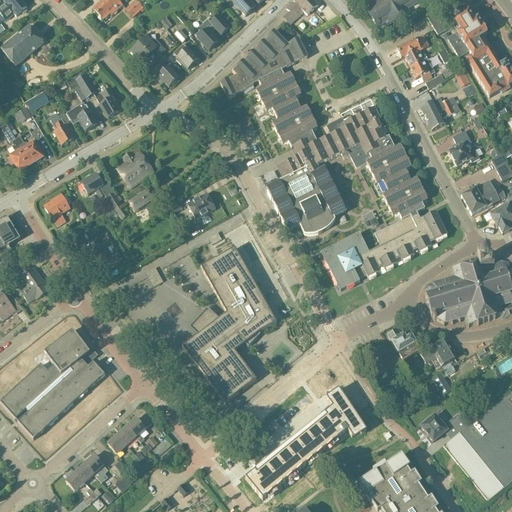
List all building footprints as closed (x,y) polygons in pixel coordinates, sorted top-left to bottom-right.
[(0,9),(0,25),(5,21),(6,22),(14,15),(16,18),(21,14),(22,15),(26,11),(26,10),(27,9),(19,0),(5,0),(3,2),(5,5),(0,9)] [(116,0),(104,0),(93,11),(103,21),(109,15),(111,17),(116,12),(122,6),(123,5),(122,4),(122,2),(120,0),(116,0),(117,0),(116,0)] [(136,1),(125,11),(132,18),(133,19),(143,10),(148,5),(142,0),(138,0),(136,2),(136,1)] [(245,18),(254,9),(250,4),(245,0),(236,0),(233,3),(229,0),(227,0),(224,3),(236,16),(240,12),(245,18)] [(294,3),(286,10),(289,13),(296,20),(304,13),(307,17),(318,6),(312,0),(295,0),(293,2),(294,3)] [(374,0),(364,6),(377,28),(388,21),(390,24),(409,13),(407,10),(418,3),(415,0),(374,0)] [(440,8),(426,17),(438,36),(452,28),(451,27),(453,26),(456,30),(458,29),(460,33),(447,41),(457,57),(451,61),(454,66),(458,72),(458,73),(465,69),(459,60),(465,56),(468,59),(465,61),(489,99),(500,92),(501,94),(509,89),(508,87),(509,87),(511,84),(511,74),(508,69),(505,65),(501,67),(493,54),(495,53),(496,48),(491,47),(489,48),(483,38),(487,35),(477,20),(474,22),(468,12),(458,18),(456,15),(453,17),(448,11),(443,14),(440,8)] [(197,30),(200,33),(195,37),(197,40),(209,52),(218,43),(213,38),(214,37),(211,34),(216,30),(221,36),(228,29),(218,17),(211,24),(210,23),(208,21),(197,30)] [(166,19),(161,23),(164,28),(170,23),(166,19)] [(15,68),(25,60),(43,45),(29,27),(1,50),(15,68)] [(280,28),(275,33),(278,37),(284,32),(280,28)] [(180,31),(175,36),(182,44),(187,39),(180,31)] [(282,72),(287,69),(295,66),(294,65),(299,62),(300,63),(308,59),(298,40),(290,44),(291,45),(288,46),(274,32),(268,39),(264,43),(264,42),(258,49),(254,53),(253,52),(247,58),(248,59),(244,63),(243,62),(237,68),(237,69),(233,73),(233,72),(232,73),(236,77),(228,81),(220,85),(228,101),(236,97),(236,96),(253,88),(253,86),(259,83),(258,83),(267,79),(266,78),(269,76),(272,75),(273,75),(281,71),(282,72)] [(169,36),(164,40),(171,46),(175,42),(169,36)] [(423,36),(396,50),(401,59),(404,58),(410,69),(423,62),(418,53),(428,48),(423,36)] [(146,38),(131,52),(141,63),(147,58),(152,53),(157,59),(166,52),(156,41),(152,45),(146,38)] [(188,71),(198,61),(188,50),(187,50),(183,46),(173,55),(178,59),(177,59),(178,60),(177,62),(181,66),(182,65),(188,71)] [(168,68),(170,66),(164,58),(159,63),(161,65),(153,72),(163,84),(164,83),(169,88),(178,80),(168,68)] [(424,83),(432,79),(430,76),(434,74),(427,60),(423,62),(410,69),(416,81),(421,78),(424,83)] [(88,69),(91,74),(99,70),(96,65),(88,69)] [(458,72),(454,66),(442,74),(446,80),(458,72)] [(290,75),(286,77),(284,77),(282,72),(281,71),(273,75),(272,75),(269,76),(266,78),(267,79),(258,83),(259,83),(261,88),(260,90),(256,92),(266,113),(271,111),(273,111),(277,121),(277,123),(272,125),(282,146),(287,144),(289,144),(291,149),(294,148),(295,151),(294,152),(297,157),(277,167),(284,181),(266,189),(268,194),(267,194),(271,201),(272,200),(275,208),(274,208),(278,215),(279,215),(284,225),(283,226),(285,229),(286,229),(288,233),(300,227),(304,236),(311,237),(319,235),(325,232),(331,227),(335,221),(334,219),(346,213),(344,209),(344,208),(341,202),(340,202),(337,195),(337,194),(334,187),(333,188),(330,180),(327,173),(326,174),(324,169),(325,168),(323,164),(341,155),(343,159),(343,158),(344,161),(351,158),(356,169),(366,165),(359,152),(363,150),(366,157),(369,156),(371,160),(370,162),(366,164),(376,185),(381,182),(383,183),(388,193),(387,195),(382,197),(393,218),(397,216),(399,216),(402,221),(409,217),(416,213),(424,209),(422,205),(422,203),(427,201),(417,180),(412,182),(410,182),(406,173),(405,172),(406,170),(411,168),(400,147),(396,149),(394,149),(389,138),(385,139),(384,137),(385,136),(382,130),(381,130),(379,128),(383,126),(374,107),(343,123),(346,128),(338,133),(337,131),(331,134),(332,136),(317,143),(312,133),(312,131),(317,129),(307,108),(302,110),(300,110),(295,100),(296,98),(301,96),(290,75)] [(461,89),(471,85),(465,72),(456,76),(461,89)] [(84,76),(76,81),(79,87),(87,99),(91,96),(95,94),(84,76)] [(442,76),(425,84),(428,90),(445,82),(442,76)] [(79,87),(76,81),(75,80),(69,83),(74,90),(79,87)] [(10,97),(19,92),(14,83),(5,88),(10,97)] [(467,98),(476,94),(471,86),(462,91),(467,98)] [(87,99),(79,87),(74,90),(82,102),(87,99)] [(101,95),(95,99),(100,106),(108,120),(120,113),(116,107),(118,106),(108,91),(101,95)] [(40,109),(34,99),(25,104),(31,114),(40,109)] [(433,103),(420,109),(426,121),(456,105),(453,99),(448,101),(442,104),(442,105),(436,108),(433,103)] [(362,112),(372,105),(368,100),(359,108),(362,112)] [(478,117),(486,112),(481,104),(473,108),(478,117)] [(73,126),(79,122),(86,133),(98,126),(89,112),(86,107),(85,107),(83,105),(67,115),(73,126)] [(456,105),(426,121),(432,132),(445,126),(442,120),(448,117),(448,118),(459,112),(456,105)] [(504,108),(496,113),(499,118),(507,113),(504,108)] [(26,109),(15,115),(21,124),(31,118),(26,109)] [(55,125),(59,131),(54,134),(62,147),(74,140),(66,127),(70,124),(71,125),(64,114),(58,117),(61,122),(55,125)] [(478,120),(473,123),(477,131),(482,128),(478,120)] [(16,154),(8,159),(12,167),(15,166),(19,173),(21,172),(22,172),(25,171),(26,169),(31,166),(15,140),(13,136),(10,132),(6,125),(0,129),(10,144),(11,143),(14,147),(12,148),(16,154)] [(470,162),(472,165),(480,161),(474,151),(469,153),(466,147),(471,145),(465,133),(452,139),(457,148),(448,153),(457,169),(470,162)] [(20,138),(15,140),(31,166),(36,163),(38,163),(41,161),(41,160),(43,159),(38,152),(40,150),(36,142),(27,147),(26,145),(24,146),(20,138)] [(511,158),(511,148),(511,147),(503,152),(507,160),(511,158)] [(491,153),(490,157),(492,160),(498,157),(495,151),(491,153)] [(141,154),(134,159),(131,153),(122,159),(126,165),(117,171),(129,189),(153,173),(141,154)] [(498,157),(492,160),(490,161),(502,183),(511,177),(511,174),(507,164),(508,164),(503,154),(498,157)] [(266,183),(277,178),(274,171),(263,176),(266,183)] [(96,176),(81,185),(88,196),(95,192),(100,200),(106,196),(101,188),(103,187),(96,176)] [(475,190),(461,198),(471,217),(486,209),(486,208),(505,198),(502,192),(496,195),(489,182),(476,190),(475,190)] [(128,203),(135,214),(154,202),(148,191),(128,203)] [(107,198),(106,198),(113,210),(120,205),(113,194),(107,198)] [(67,195),(62,198),(62,196),(54,201),(55,202),(44,208),(52,221),(53,220),(57,228),(65,223),(61,215),(70,210),(68,207),(72,204),(67,195)] [(206,195),(187,206),(196,221),(215,210),(206,195)] [(179,204),(168,210),(172,216),(182,210),(179,204)] [(511,204),(508,206),(507,205),(490,214),(497,229),(498,228),(503,236),(511,231),(508,226),(511,223),(511,204)] [(122,208),(116,212),(122,221),(128,217),(122,208)] [(99,210),(93,214),(96,218),(102,214),(99,210)] [(373,229),(379,226),(372,211),(362,216),(365,223),(369,221),(373,229)] [(360,283),(357,277),(365,273),(368,279),(380,274),(378,270),(384,268),(385,271),(397,265),(395,262),(401,259),(402,262),(414,256),(412,253),(418,250),(419,253),(431,248),(429,244),(447,236),(438,219),(435,220),(432,214),(420,220),(416,213),(409,217),(402,221),(374,235),(381,248),(369,254),(359,235),(321,254),(340,293),(360,283)] [(0,238),(6,249),(20,241),(6,217),(0,221),(0,238)] [(106,235),(95,241),(98,247),(90,251),(94,259),(95,258),(101,269),(114,261),(115,263),(121,260),(117,252),(114,253),(111,247),(107,249),(105,245),(110,242),(106,235)] [(235,250),(201,269),(226,315),(219,320),(207,309),(189,329),(198,337),(196,338),(182,348),(225,405),(256,381),(235,353),(238,350),(240,352),(243,350),(241,348),(245,345),(248,348),(260,335),(259,334),(261,332),(262,333),(277,324),(235,250)] [(432,286),(427,287),(424,293),(426,298),(425,298),(426,303),(426,302),(425,303),(426,304),(427,305),(428,304),(431,304),(433,311),(431,313),(429,313),(429,314),(429,315),(430,315),(431,319),(432,319),(433,321),(434,322),(436,321),(444,325),(443,327),(444,327),(445,326),(451,324),(452,325),(453,325),(453,323),(459,321),(460,323),(461,323),(460,321),(464,320),(466,326),(468,326),(467,328),(469,329),(469,327),(477,325),(478,327),(479,326),(478,324),(483,323),(483,324),(484,324),(484,323),(488,321),(488,323),(489,322),(489,321),(494,320),(494,322),(501,319),(502,321),(511,318),(511,253),(507,255),(506,258),(504,258),(505,260),(493,263),(492,261),(488,258),(488,257),(487,258),(483,256),(479,257),(477,261),(476,258),(471,260),(470,259),(470,260),(465,262),(465,261),(464,262),(465,262),(466,266),(466,267),(462,268),(461,266),(460,267),(460,269),(453,271),(451,270),(451,271),(452,272),(452,273),(450,273),(452,280),(448,281),(448,279),(447,280),(447,281),(441,283),(440,281),(439,282),(440,284),(433,285),(433,284),(431,284),(432,286)] [(20,282),(22,281),(27,287),(20,293),(28,305),(36,300),(36,301),(49,292),(34,271),(31,273),(25,265),(13,274),(20,282)] [(3,266),(0,268),(0,279),(0,280),(9,274),(3,266)] [(156,269),(146,273),(153,287),(162,283),(156,269)] [(9,295),(5,289),(0,292),(0,318),(3,322),(15,313),(10,307),(16,302),(10,295),(9,295)] [(74,314),(63,321),(69,330),(80,322),(74,314)] [(393,355),(366,371),(373,381),(403,364),(421,353),(411,338),(403,342),(397,332),(387,338),(398,355),(394,357),(393,355)] [(72,334),(60,343),(69,356),(77,366),(89,356),(72,334)] [(501,340),(486,348),(490,353),(504,345),(501,340)] [(455,359),(444,341),(430,349),(431,350),(421,356),(426,365),(436,359),(441,367),(455,359)] [(60,343),(43,356),(53,369),(69,356),(60,343)] [(88,369),(77,379),(89,391),(104,377),(105,376),(99,370),(94,364),(93,364),(88,369)] [(52,380),(41,367),(25,381),(37,393),(52,380)] [(437,383),(444,395),(453,390),(446,378),(437,383)] [(78,379),(63,393),(74,405),(89,391),(78,379)] [(25,381),(11,395),(22,407),(37,394),(37,393),(25,381)] [(434,384),(420,392),(425,399),(438,391),(434,384)] [(263,501),(348,432),(352,439),(365,430),(339,391),(326,399),(332,409),(324,416),(326,418),(257,475),(255,472),(245,480),(263,501)] [(63,393),(48,406),(59,418),(74,405),(63,393)] [(450,441),(443,447),(487,503),(488,502),(503,490),(511,482),(511,395),(510,393),(484,414),(468,427),(450,441)] [(11,395),(0,404),(0,406),(15,422),(26,412),(22,407),(11,395)] [(48,406),(34,420),(45,432),(59,418),(48,406)] [(45,432),(34,420),(29,414),(17,425),(33,442),(45,432)] [(424,425),(421,428),(431,441),(433,443),(445,434),(450,441),(468,427),(466,425),(458,416),(444,428),(435,416),(431,419),(430,418),(423,424),(424,425)] [(135,421),(126,429),(135,439),(140,445),(144,442),(139,436),(145,431),(135,421)] [(126,429),(117,437),(126,447),(135,439),(126,429)] [(126,447),(117,437),(107,446),(116,456),(126,447)] [(152,439),(147,443),(153,449),(157,445),(152,439)] [(148,445),(144,449),(148,453),(152,450),(148,445)] [(139,453),(135,456),(141,463),(145,459),(139,453)] [(374,474),(359,484),(367,497),(366,497),(376,511),(439,511),(431,499),(430,500),(420,485),(421,484),(415,474),(411,476),(407,470),(410,468),(401,456),(386,466),(384,464),(373,472),(374,474)] [(94,458),(85,466),(94,476),(101,485),(108,479),(105,476),(108,473),(104,467),(103,468),(94,458)] [(120,462),(114,467),(124,479),(130,473),(120,462)] [(85,466),(75,474),(85,484),(94,476),(85,466)] [(124,479),(114,467),(110,471),(120,482),(124,479)] [(85,484),(75,474),(66,483),(75,493),(85,484)] [(183,485),(177,491),(183,498),(189,493),(183,485)] [(97,499),(90,490),(86,493),(94,502),(97,499)] [(90,490),(97,499),(101,495),(97,490),(93,493),(90,490)] [(111,497),(106,501),(110,505),(114,501),(111,497)] [(167,499),(161,505),(166,511),(167,511),(173,507),(167,499)]
